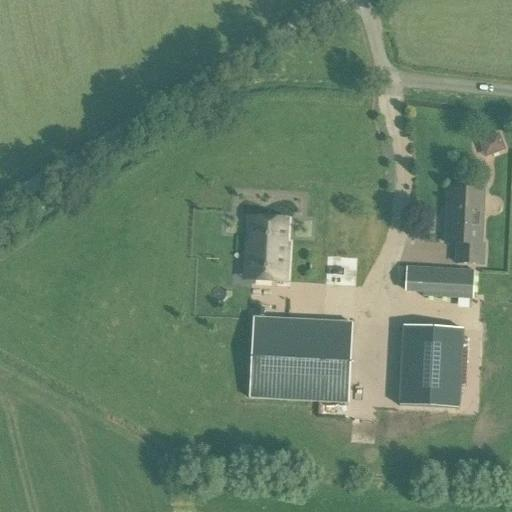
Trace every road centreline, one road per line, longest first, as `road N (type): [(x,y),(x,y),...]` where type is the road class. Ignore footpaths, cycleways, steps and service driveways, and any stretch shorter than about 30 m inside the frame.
road 1 (unclassified): [(0,205),(344,0)]
road 2 (unknown): [(385,62),(394,300),(412,312),(451,315)]
